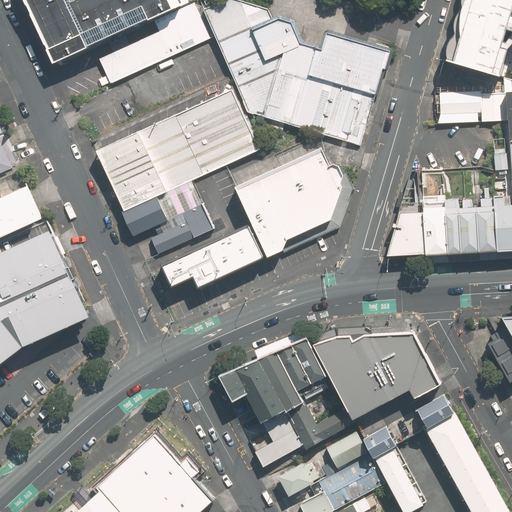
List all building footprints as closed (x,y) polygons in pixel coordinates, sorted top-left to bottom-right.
[(28,0),(56,62),(184,7),(181,0),(28,0)] [(285,50),(302,43),(294,20),(280,15),(274,18),(272,13),(270,8),(243,0),(227,0),(207,9),(249,112),(266,118),(285,50)] [(511,0),(466,0),(451,57),(504,71),(511,47),(505,45),(509,30),(511,31),(511,0)] [(95,48),(109,82),(213,38),(198,4),(95,48)] [(285,50),(266,118),(365,146),(392,51),(328,33),(323,49),(302,43),(285,50)] [(233,88),(96,150),(124,211),(261,149),(233,88)] [(482,90),(440,92),(441,115),(483,112),(482,90)] [(506,94),(483,96),(484,122),(508,120),(506,94)] [(0,172),(17,165),(3,133),(0,134),(0,172)] [(234,182),(268,257),(340,226),(349,197),(324,142),(234,182)] [(0,230),(38,213),(23,181),(0,191),(0,230)] [(123,212),(134,235),(169,219),(159,196),(123,212)] [(511,203),(496,205),(499,248),(511,247),(511,203)] [(444,205),(424,206),(424,211),(427,253),(447,251),(445,208),(444,205)] [(477,206),(480,249),(499,248),(496,205),(477,206)] [(459,207),(461,250),(480,249),(477,206),(459,207)] [(445,208),(447,251),(461,250),(459,207),(445,208)] [(389,255),(427,253),(424,211),(401,212),(389,255)] [(188,221),(153,237),(160,252),(195,236),(188,221)] [(163,262),(174,286),(194,276),(199,286),(266,257),(249,222),(163,262)] [(0,354),(17,342),(89,313),(50,229),(0,250),(0,354)] [(511,338),(506,328),(499,332),(495,334),(485,340),(490,347),(510,381),(511,379),(511,338)] [(357,422),(414,390),(421,399),(445,386),(439,375),(416,333),(372,333),(339,336),(316,345),(332,376),(357,422)] [(291,343),(276,351),(297,391),(313,382),(293,345),(291,343)] [(316,345),(293,345),(313,382),(332,376),(316,345)] [(259,358),(285,409),(304,444),(306,448),(354,422),(346,408),(316,424),(275,349),(259,358)] [(285,409),(259,358),(235,371),(262,421),(285,409)] [(455,410),(445,393),(417,408),(427,426),(455,410)] [(44,415),(55,406),(51,402),(40,411),(44,415)] [(285,409),(262,421),(273,441),(255,450),(264,465),(304,444),(285,409)] [(426,428),(472,511),(510,511),(454,412),(426,428)] [(386,425),(364,437),(374,456),(396,444),(386,425)] [(368,451),(356,430),(326,446),(337,467),(368,451)] [(183,459),(157,431),(99,485),(102,488),(123,511),(196,511),(214,496),(195,475),(203,468),(189,454),(183,459)] [(410,511),(425,504),(394,447),(376,457),(406,511),(410,511)] [(328,511),(385,481),(370,452),(318,480),(323,489),(300,502),(305,511),(328,511)] [(315,481),(304,462),(279,475),(290,495),(315,481)] [(123,511),(102,488),(75,511),(123,511)] [(363,511),(357,500),(335,511),(363,511)]
